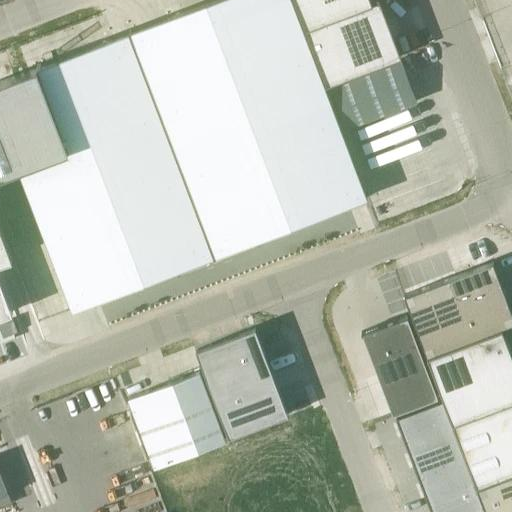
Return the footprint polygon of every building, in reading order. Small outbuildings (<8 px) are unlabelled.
[(112,37),(0,80),(0,171),(1,174),(20,167),(74,308),(178,268),(179,272),(182,271),(252,244),(255,243),(253,239),(368,196),(293,0),(210,0),(168,16),(112,37)] [(295,0),(306,28),(378,0),(374,0),(373,1),(372,0),(295,0)] [(380,0),(378,0),(306,28),(327,83),(402,55),(380,0)] [(402,60),(333,86),(348,126),(417,100),(402,60)] [(0,316),(13,311),(0,276),(0,261),(14,256),(0,220),(0,316)] [(493,260),(449,277),(457,297),(501,280),(493,260)] [(449,277),(427,285),(449,345),(472,337),(464,317),(457,297),(449,277)] [(501,280),(457,297),(464,317),(508,300),(501,280)] [(427,285),(404,294),(427,354),(449,345),(427,285)] [(511,309),(508,300),(464,317),(472,337),(502,325),(502,326),(511,321),(511,309)] [(398,317),(362,330),(362,332),(363,332),(394,412),(439,394),(408,314),(399,318),(398,317)] [(449,345),(427,354),(443,397),(444,397),(453,421),(511,398),(511,350),(502,326),(502,325),(472,337),(449,345)] [(256,326),(197,349),(229,435),(289,413),(256,326)] [(201,371),(129,398),(155,466),(227,439),(201,371)] [(443,397),(397,415),(433,511),(487,511),(477,485),(453,421),(444,397),(443,397)] [(511,398),(453,421),(477,485),(511,471),(511,398)] [(0,468),(0,506),(13,501),(0,468)] [(511,471),(477,485),(487,511),(502,511),(511,508),(511,471)]
